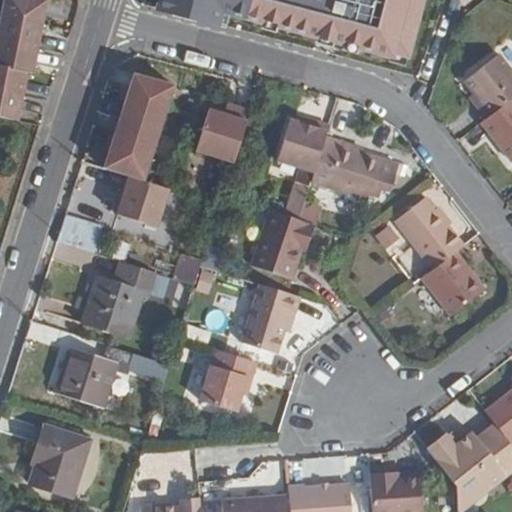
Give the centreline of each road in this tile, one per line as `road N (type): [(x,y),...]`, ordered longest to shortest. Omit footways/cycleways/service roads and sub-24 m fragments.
road 1 (residential): [(511,246),(420,121),(366,85),(100,17)]
road 2 (residential): [(0,338),(100,17)]
road 3 (residential): [(351,401),(426,388),(511,328)]
